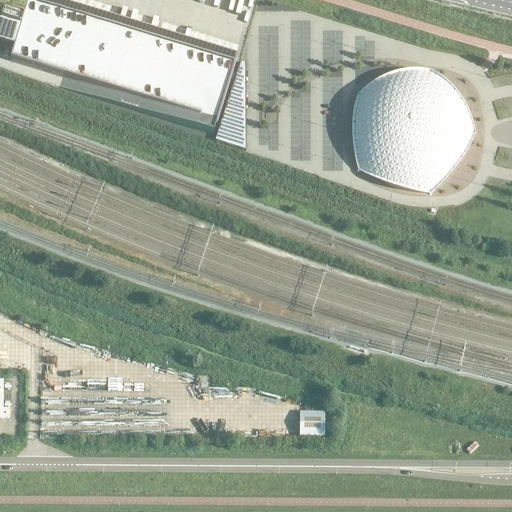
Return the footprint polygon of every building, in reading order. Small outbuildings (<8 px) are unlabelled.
[(0,0),(0,41),(16,46),(12,57),(64,74),(60,85),(213,135),(217,124),(238,61),(237,60),(236,61),(47,0),(0,0)] [(240,62),(215,142),(247,152),(245,64),(240,62)] [(472,136),(473,133),(472,127),(469,121),(468,122),(466,116),(467,116),(464,110),(463,108),(462,106),(460,105),(459,103),(458,101),(457,99),(455,97),(453,94),(450,91),(447,88),(442,83),(439,80),(435,76),(430,73),(429,73),(428,73),(426,73),(424,73),(423,73),(421,73),(417,73),(416,73),(414,73),(412,74),(411,74),(409,74),(403,75),(399,76),(397,77),(394,78),(392,78),(390,79),(388,80),(386,81),(384,81),(382,82),(380,83),(378,84),(376,85),(374,86),(371,88),(369,89),(367,90),(365,92),(363,93),(361,94),(359,96),(358,98),(358,100),(357,101),(357,103),(356,104),(356,106),(355,108),(355,110),(354,112),(354,114),(354,116),(353,118),(354,118),(354,126),(353,126),(352,133),(353,140),(354,140),(354,148),(353,148),(354,151),(354,152),(354,154),(355,155),(355,157),(355,159),(356,160),(356,162),(357,164),(357,166),(358,168),(359,170),(359,171),(360,172),(362,172),(363,173),(364,174),(366,175),(369,177),(374,180),(377,182),(379,183),(381,184),(384,185),(386,186),(392,188),(399,190),(403,191),(409,192),(417,193),(421,193),(423,193),(425,193),(426,193),(428,193),(429,193),(430,193),(431,192),(433,191),(434,190),(435,189),(436,188),(439,186),(442,183),(446,179),(450,175),(453,172),(455,169),(464,156),(467,150),(466,150),(469,144),(469,145),(469,144),(472,139),(472,136)] [(0,122),(112,164),(113,162),(0,120),(0,122)] [(3,410),(3,382),(0,381),(0,420),(10,421),(10,410),(3,410)] [(299,437),(324,437),(324,413),(299,413),(299,437)]
